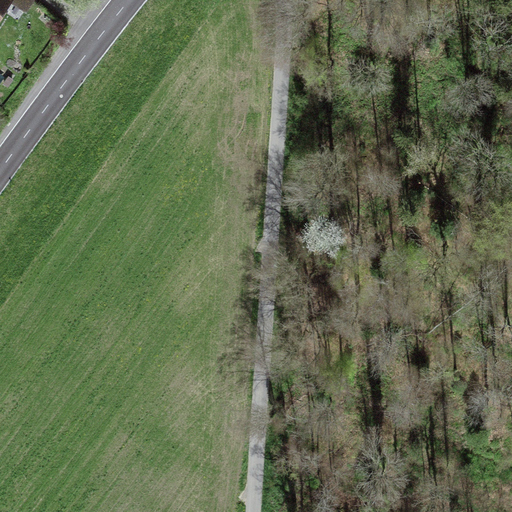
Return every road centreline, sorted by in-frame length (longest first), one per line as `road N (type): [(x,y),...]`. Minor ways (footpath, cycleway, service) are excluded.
road 1 (unclassified): [(255,511),(283,0)]
road 2 (tertiary): [(0,171),(127,0)]
